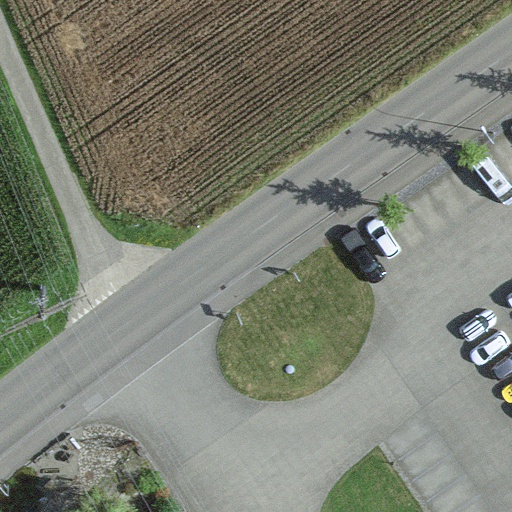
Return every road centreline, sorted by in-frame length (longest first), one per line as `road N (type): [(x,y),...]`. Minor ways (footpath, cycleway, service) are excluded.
road 1 (tertiary): [(124,327),(511,54)]
road 2 (residential): [(0,36),(124,327)]
road 3 (tertiary): [(0,423),(124,327)]
